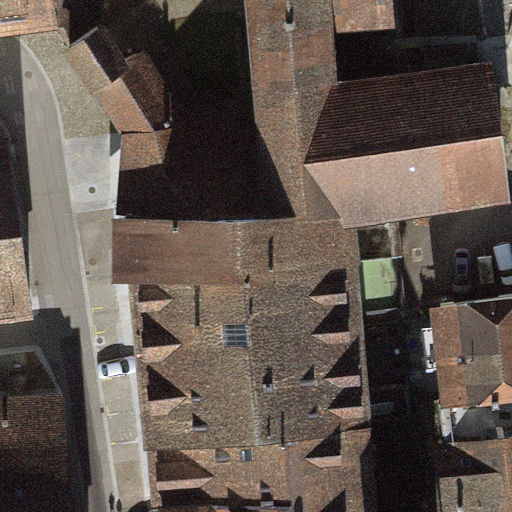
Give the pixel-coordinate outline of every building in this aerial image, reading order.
[(0,0),(0,35),(88,30),(84,0),(0,0)] [(285,227),(272,110),(183,117),(139,42),(128,17),(125,0),(84,0),(88,30),(106,63),(139,127),(183,511),(419,511),(385,224),(285,227)] [(285,227),(385,224),(511,206),(511,67),(373,82),(370,26),(415,25),(410,0),(262,0),(272,110),(285,227)] [(12,141),(0,142),(0,229),(24,228),(12,141)] [(24,228),(0,229),(0,323),(32,320),(24,228)] [(511,296),(447,304),(458,407),(511,399),(511,296)] [(0,511),(109,511),(90,397),(0,404),(0,511)] [(511,511),(511,432),(439,441),(447,511),(511,511)]
